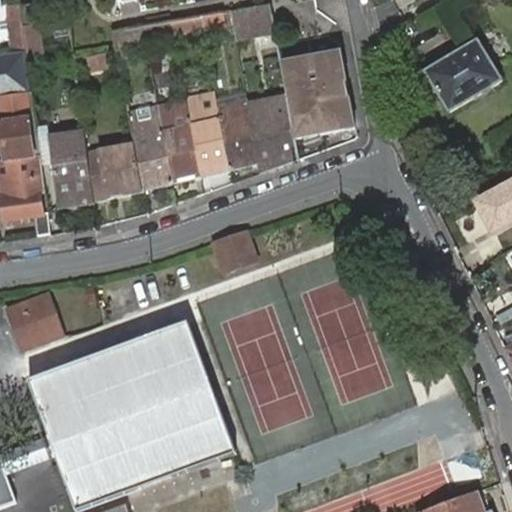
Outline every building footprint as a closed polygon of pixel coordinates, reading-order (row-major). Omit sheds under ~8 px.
[(272,5),(234,13),(239,41),(249,39),(247,29),(275,25),(272,5)] [(9,7),(11,28),(24,27),(21,6),(9,7)] [(205,17),(207,30),(236,26),(234,13),(226,14),(224,14),(205,17)] [(205,17),(175,23),(178,36),(207,30),(205,17)] [(163,25),(146,28),(148,41),(178,36),(175,23),(163,25)] [(40,24),(24,27),(27,50),(28,63),(46,61),(40,24)] [(275,25),(247,29),(249,39),(277,35),(275,25)] [(27,50),(24,27),(11,28),(14,52),(27,50)] [(115,33),(119,51),(149,46),(148,41),(146,28),(115,33)] [(505,50),(494,32),(427,73),(451,113),(504,82),(490,59),(505,50)] [(27,50),(14,52),(0,54),(0,68),(0,69),(0,72),(0,80),(0,89),(1,98),(0,97),(0,103),(8,161),(41,156),(28,63),(27,50)] [(312,58),(282,63),(288,97),(297,144),(326,139),(356,133),(349,98),(346,99),(344,84),(346,83),(341,52),(312,58)] [(110,53),(97,56),(100,74),(113,71),(110,53)] [(97,56),(87,58),(91,75),(100,74),(97,56)] [(190,106),(192,116),(203,178),(232,171),(221,109),(219,96),(219,95),(189,103),(190,103),(190,106)] [(250,104),(260,164),(262,174),(300,160),(297,144),(288,97),(279,99),(280,104),(259,108),(258,103),(250,104)] [(249,102),(221,109),(232,171),(260,164),(250,104),(249,102)] [(161,113),(163,123),(174,184),(203,178),(192,116),(190,106),(190,103),(189,103),(160,109),(161,113)] [(131,114),(134,130),(163,123),(161,113),(160,109),(160,107),(131,114)] [(134,130),(136,141),(136,144),(145,191),(174,184),(163,123),(134,130)] [(61,209),(96,204),(95,202),(88,153),(85,134),(51,139),(61,209)] [(136,141),(112,148),(112,149),(120,197),(145,191),(136,144),(136,141)] [(112,148),(88,153),(95,202),(120,197),(112,149),(112,148)] [(46,193),(41,156),(8,161),(13,197),(4,199),(7,221),(36,217),(38,237),(51,235),(49,213),(43,213),(40,194),(46,193)] [(511,219),(511,185),(480,203),(494,230),(511,219)] [(248,233),(215,244),(225,272),(258,261),(248,233)] [(8,310),(24,352),(66,337),(50,294),(8,310)] [(189,321),(30,381),(50,437),(58,457),(78,511),(79,511),(238,453),(189,321)] [(0,456),(8,476),(58,457),(50,437),(0,456)] [(0,508),(17,502),(8,476),(0,456),(0,455),(0,508)] [(486,511),(482,499),(479,492),(426,511),(486,511)]
